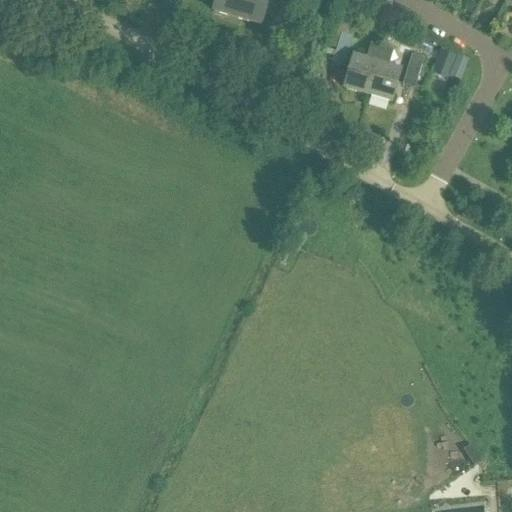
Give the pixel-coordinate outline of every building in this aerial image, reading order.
[(216,0),(212,14),(261,28),(269,0),(282,0),(290,2),(290,0),(216,0)] [(329,30),(347,36),(351,23),(333,18),(329,30)] [(445,25),(439,33),(453,44),(460,36),(445,25)] [(354,39),(335,34),(327,59),(334,62),(331,66),(345,70),(354,39)] [(368,98),(383,49),(369,44),(364,62),(354,59),(344,91),(368,98)] [(383,49),(368,98),(391,105),(401,73),(387,69),(393,51),(383,49)] [(402,87),(415,91),(424,61),(412,57),(402,87)] [(449,150),(460,130),(450,125),(439,144),(449,150)]
